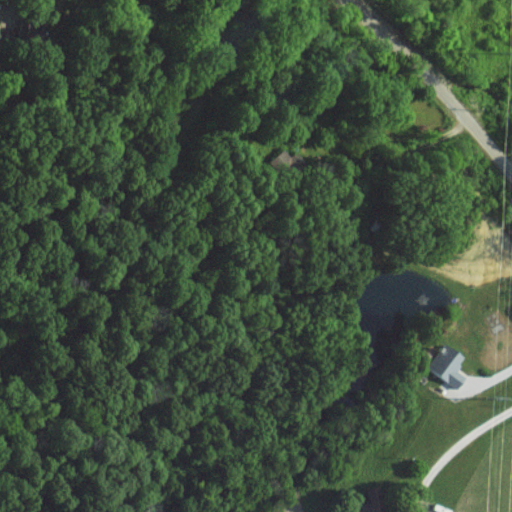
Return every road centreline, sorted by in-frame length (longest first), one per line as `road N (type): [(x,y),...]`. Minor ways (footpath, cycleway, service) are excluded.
road 1 (residential): [(436,89),(0,59)]
road 2 (residential): [(511,170),(346,0)]
